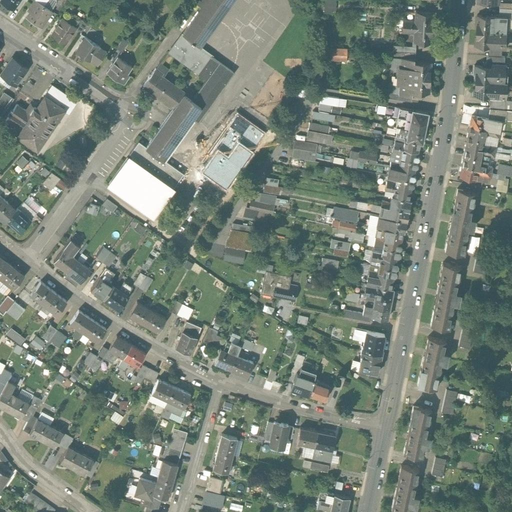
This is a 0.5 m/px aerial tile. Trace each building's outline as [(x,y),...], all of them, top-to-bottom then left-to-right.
[(0,0),(14,9),(19,0),(0,0)] [(52,11),(36,0),(34,0),(30,7),(32,8),(26,17),(41,27),(52,11)] [(206,0),(182,34),(199,46),(231,0),(206,0)] [(433,13),(415,12),(415,21),(414,27),(431,28),(432,21),(433,21),(433,13)] [(62,17),(51,34),(65,44),(76,27),(75,26),(77,22),(69,16),(66,20),(62,17)] [(507,18),(477,16),(477,24),(479,24),(478,30),(507,32),(507,18)] [(431,28),(414,27),(414,33),(414,42),(431,43),(432,34),(431,34),(431,28)] [(507,32),(478,30),(478,37),(476,37),(476,45),(489,46),(501,47),(506,47),(507,32)] [(99,32),(94,36),(99,43),(104,39),(99,32)] [(199,46),(182,34),(169,52),(199,74),(211,57),(212,55),(199,46)] [(85,37),(76,51),(90,60),(99,46),(85,37)] [(347,60),(347,47),(327,46),(327,60),(347,60)] [(501,47),(489,46),(488,55),(501,56),(501,47)] [(488,55),(487,55),(486,63),(504,64),(505,56),(501,56),(488,55)] [(117,57),(107,73),(121,82),(131,66),(117,57)] [(211,57),(199,74),(206,79),(206,80),(220,90),(233,72),(211,57)] [(27,68),(12,58),(1,74),(16,85),(27,68)] [(430,63),(412,62),(412,71),(411,77),(428,78),(429,71),(430,71),(430,63)] [(486,63),(482,63),(482,65),(474,65),(473,74),(474,74),(474,80),(503,82),(504,64),(486,63)] [(162,74),(155,69),(142,87),(158,97),(169,82),(160,76),(162,74)] [(428,78),(411,77),(411,83),(411,92),(429,93),(429,84),(428,84),(428,78)] [(173,108),(146,147),(138,141),(109,183),(155,215),(185,173),(163,158),(192,118),(198,122),(220,90),(206,80),(192,100),(184,95),(185,93),(169,82),(158,97),(173,108)] [(503,82),(474,80),(474,87),(473,87),(472,95),(502,97),(503,82)] [(307,87),(295,85),(294,96),(305,98),(307,87)] [(52,86),(45,96),(44,96),(35,109),(30,105),(26,112),(16,105),(13,111),(11,109),(7,114),(9,116),(5,121),(14,127),(11,132),(17,136),(16,137),(37,150),(64,111),(68,113),(75,102),(52,86)] [(4,90),(0,96),(0,111),(3,113),(14,97),(4,90)] [(339,98),(321,95),(319,103),(330,105),(337,106),(339,98)] [(505,100),(489,100),(489,108),(504,110),(505,100)] [(330,105),(319,103),(318,109),(329,111),(330,105)] [(378,104),(377,111),(385,113),(386,105),(378,104)] [(427,112),(412,109),(411,110),(399,108),(398,117),(425,122),(427,112)] [(313,109),(311,120),(318,122),(319,119),(333,123),(335,115),(313,109)] [(487,118),(471,115),(469,126),(485,129),(486,124),(487,118)] [(425,122),(398,117),(396,127),(399,127),(408,129),(423,132),(425,122)] [(331,144),(335,127),(310,121),(306,139),(331,144)] [(485,129),(469,126),(467,136),(483,139),(484,134),(485,129)] [(423,132),(408,129),(407,133),(406,138),(406,139),(421,142),(423,132)] [(483,139),(467,136),(465,146),(481,149),(482,144),(483,139)] [(421,142),(406,139),(406,138),(404,138),(403,144),(402,148),(417,151),(419,142),(421,143),(421,142)] [(289,146),(287,155),(314,161),(318,143),(294,139),(293,147),(289,146)] [(481,149),(465,146),(463,156),(479,159),(480,154),(481,149)] [(350,147),(346,165),(357,167),(358,159),(376,163),(378,153),(350,147)] [(417,151),(402,148),(401,153),(400,158),(415,161),(416,160),(418,159),(419,157),(417,155),(417,151)] [(21,168),(29,160),(23,155),(15,163),(21,168)] [(479,159),(463,156),(461,166),(477,169),(478,164),(479,159)] [(415,161),(400,158),(399,164),(390,162),(389,166),(413,171),(414,167),(417,166),(417,164),(415,162),(415,161)] [(498,178),(496,190),(503,191),(507,176),(511,177),(511,165),(497,162),(494,177),(498,178)] [(223,163),(209,182),(221,191),(235,172),(223,163)] [(413,171),(389,166),(387,176),(396,177),(412,180),(412,179),(414,178),(415,176),(413,174),(413,171)] [(477,169),(461,166),(459,176),(475,180),(476,174),(477,169)] [(52,172),(42,183),(50,191),(52,190),(61,180),(52,172)] [(291,187),(278,186),(279,178),(265,176),(264,192),(290,195),(291,187)] [(412,180),(396,177),(395,182),(394,187),(410,190),(410,187),(413,186),(413,183),(411,181),(412,180)] [(61,180),(52,190),(58,194),(66,184),(61,180)] [(410,190),(394,187),(393,192),(392,195),(392,196),(408,199),(408,198),(410,190)] [(475,192),(457,188),(445,250),(463,254),(468,228),(472,229),(474,219),(470,218),(475,192)] [(243,216),(266,220),(268,212),(274,213),(275,203),(287,205),(288,199),(276,197),(277,194),(256,191),(255,199),(251,199),(249,206),(245,205),(243,216)] [(408,199),(392,196),(392,195),(391,195),(390,202),(389,206),(408,210),(410,199),(408,198),(408,199)] [(15,211),(6,221),(19,232),(37,213),(24,202),(15,211)] [(7,203),(0,210),(0,218),(4,223),(6,221),(15,211),(7,203)] [(380,205),(372,203),(370,210),(380,211),(380,216),(406,221),(408,210),(389,206),(380,205)] [(380,216),(378,215),(376,226),(377,226),(402,231),(404,231),(406,221),(380,216)] [(402,231),(377,226),(376,236),(400,240),(402,231)] [(400,240),(376,236),(375,240),(383,242),(382,247),(398,250),(398,249),(401,248),(401,245),(399,244),(400,240)] [(329,251),(349,253),(350,241),(331,238),(329,251)] [(103,247),(96,257),(103,262),(110,252),(103,247)] [(226,247),(223,259),(241,262),(244,251),(226,247)] [(398,250),(382,247),(381,252),(380,257),(396,260),(397,256),(399,255),(400,253),(398,251),(398,250)] [(76,259),(63,249),(54,262),(67,272),(76,259)] [(487,256),(476,254),(473,271),(484,273),(487,256)] [(396,260),(380,257),(379,261),(378,266),(394,269),(395,268),(397,267),(397,265),(396,263),(396,260)] [(2,258),(0,260),(0,277),(1,278),(11,265),(2,258)] [(90,270),(76,259),(67,272),(80,282),(90,270)] [(461,266),(442,262),(430,324),(448,328),(453,302),(457,302),(459,293),(455,292),(461,266)] [(24,276),(11,265),(1,278),(13,289),(24,276)] [(394,269),(378,266),(377,271),(377,276),(393,279),(393,276),(396,275),(396,272),(394,270),(394,269)] [(140,272),(133,283),(139,287),(146,276),(140,272)] [(377,276),(368,274),(366,284),(391,289),(393,279),(377,276)] [(152,280),(146,276),(139,287),(145,291),(152,280)] [(100,277),(91,290),(104,299),(113,286),(100,277)] [(54,292),(41,282),(30,295),(43,305),(54,292)] [(119,290),(113,286),(104,299),(118,309),(127,296),(126,295),(132,287),(124,282),(119,290)] [(281,286),(274,285),(272,296),(273,296),(273,295),(294,299),(294,301),(297,286),(282,283),(281,286)] [(391,289),(366,284),(364,294),(366,294),(375,296),(391,299),(393,289),(391,289)] [(54,292),(43,305),(56,315),(67,302),(54,292)] [(391,299),(375,296),(374,300),(373,305),(389,309),(391,299)] [(6,310),(16,318),(24,307),(15,300),(6,310)] [(182,304),(175,300),(169,311),(176,314),(182,304)] [(137,302),(129,315),(143,324),(151,310),(137,302)] [(389,309),(373,305),(372,310),(371,315),(386,318),(389,309)] [(78,310),(69,323),(83,333),(92,320),(78,310)] [(166,319),(151,310),(143,324),(158,332),(166,319)] [(106,329),(92,320),(83,333),(97,342),(106,329)] [(50,325),(42,336),(48,341),(57,329),(50,325)] [(210,326),(203,341),(211,345),(217,334),(219,330),(210,326)] [(10,327),(5,334),(21,344),(26,337),(10,327)] [(473,330),(462,328),(458,345),(469,348),(473,330)] [(182,331),(175,348),(189,354),(196,337),(182,331)] [(384,334),(366,331),(363,347),(362,347),(360,355),(361,355),(358,371),(376,375),(379,360),(380,360),(382,349),(381,349),(384,334)] [(231,339),(238,341),(240,335),(233,333),(231,339)] [(36,334),(31,341),(40,349),(46,342),(36,334)] [(217,334),(211,345),(218,348),(223,337),(217,334)] [(116,336),(103,358),(112,364),(117,355),(122,358),(131,344),(116,336)] [(446,340),(427,336),(421,368),(420,368),(417,383),(436,387),(441,361),(445,362),(447,352),(443,352),(446,340)] [(22,344),(36,355),(40,349),(29,341),(26,344),(23,341),(22,344)] [(248,344),(242,341),(240,346),(249,350),(251,345),(248,344)] [(145,353),(131,344),(122,358),(137,367),(145,353)] [(236,355),(220,349),(214,362),(230,369),(236,355)] [(304,356),(297,354),(294,364),(300,366),(304,356)] [(253,362),(236,355),(230,369),(247,376),(253,362)] [(153,383),(158,372),(143,364),(137,375),(153,383)] [(270,369),(266,380),(272,382),(276,371),(270,369)] [(313,380),(296,374),(291,388),(308,394),(313,380)] [(174,386),(158,379),(152,393),(167,400),(174,386)] [(8,380),(0,394),(0,405),(8,410),(16,395),(11,392),(15,384),(8,380)] [(330,386),(313,380),(308,394),(325,400),(330,386)] [(190,394),(174,386),(167,400),(184,408),(190,394)] [(457,391),(446,388),(441,411),(452,414),(457,391)] [(16,395),(8,410),(20,417),(28,401),(16,395)] [(28,401),(20,417),(27,420),(30,414),(32,415),(40,400),(32,395),(28,401)] [(221,409),(231,410),(232,401),(222,401),(221,409)] [(431,409),(411,404),(408,420),(409,420),(402,452),(421,456),(423,445),(427,445),(429,436),(425,435),(431,409)] [(115,411),(111,418),(119,422),(123,415),(115,411)] [(27,420),(22,429),(29,432),(37,418),(32,415),(30,414),(27,420)] [(37,418),(29,432),(42,439),(50,424),(37,418)] [(274,422),(267,421),(264,436),(263,439),(270,440),(274,422)] [(288,424),(274,421),(274,422),(270,440),(269,443),(283,446),(285,437),(288,426),(288,424)] [(63,431),(50,424),(42,439),(55,446),(63,431)] [(158,454),(178,461),(188,431),(174,426),(169,441),(164,439),(158,454)] [(293,427),(288,426),(285,437),(291,438),(293,427)] [(317,431),(299,427),(296,442),(304,444),(301,455),(311,458),(317,431)] [(335,434),(317,431),(311,458),(329,461),(332,450),(335,434)] [(264,436),(250,432),(249,439),(262,443),(263,439),(264,436)] [(236,438),(222,434),(218,451),(232,455),(236,438)] [(68,445),(60,460),(72,467),(81,452),(68,445)] [(5,457),(1,450),(0,451),(0,462),(8,468),(11,463),(5,457)] [(232,455),(218,451),(213,469),(227,472),(232,455)] [(93,459),(81,452),(72,467),(85,474),(93,459)] [(445,459),(434,456),(430,474),(441,476),(445,459)] [(177,464),(163,460),(158,477),(172,482),(177,464)] [(311,461),(304,460),(302,466),(309,468),(311,461)] [(328,465),(311,461),(309,468),(327,472),(328,465)] [(418,468),(400,464),(389,511),(409,511),(411,504),(415,505),(417,495),(413,494),(418,468)] [(156,483),(139,478),(135,494),(142,496),(152,499),(153,494),(168,498),(172,482),(158,477),(156,483)] [(223,480),(210,477),(208,483),(222,487),(223,480)] [(222,487),(208,483),(206,490),(220,494),(222,487)] [(220,494),(206,490),(205,497),(218,500),(220,494)] [(345,511),(349,497),(319,491),(316,508),(331,511),(334,511),(345,511)] [(53,511),(55,510),(31,493),(24,502),(38,511),(53,511)] [(152,499),(142,496),(140,505),(146,506),(157,509),(158,510),(161,501),(152,499)] [(218,500),(205,497),(203,502),(217,505),(218,500)]
